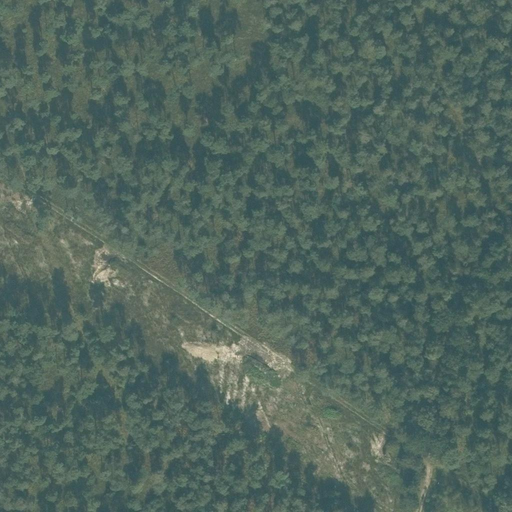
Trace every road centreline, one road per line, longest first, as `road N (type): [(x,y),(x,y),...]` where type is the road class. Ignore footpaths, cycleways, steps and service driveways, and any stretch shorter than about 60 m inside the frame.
road 1 (track): [(0,115),(31,192),(425,466)]
road 2 (track): [(511,221),(465,276),(425,466)]
road 3 (track): [(509,223),(412,0)]
